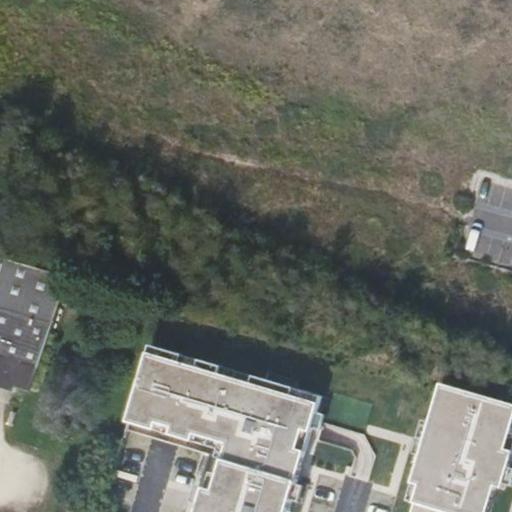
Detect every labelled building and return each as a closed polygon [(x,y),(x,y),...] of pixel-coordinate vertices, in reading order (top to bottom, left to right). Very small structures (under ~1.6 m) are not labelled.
[(0,308),(12,312),(51,324),(66,276),(0,256),(0,308)] [(0,374),(12,378),(9,385),(30,391),(39,364),(51,324),(12,312),(0,308),(0,374)] [(288,511),(323,397),(253,376),(251,383),(220,374),(222,367),(198,360),(196,367),(179,362),(182,355),(149,345),(126,422),(155,430),(157,423),(171,427),(169,435),(192,442),(195,434),(227,444),(223,460),(213,491),(203,489),(196,511),(288,511)] [(104,361),(73,352),(65,375),(78,379),(80,374),(99,379),(104,361)] [(198,360),(182,355),(179,362),(196,367),(198,360)] [(253,376),(222,367),(220,374),(251,383),(253,376)] [(0,374),(0,382),(9,385),(12,378),(0,374)] [(511,449),(508,449),(511,432),(511,403),(441,383),(413,483),(420,486),(412,511),(489,511),(497,486),(504,488),(511,460),(511,449)] [(157,423),(155,430),(169,435),(171,427),(157,423)] [(215,458),(223,460),(227,444),(195,434),(192,442),(218,449),(215,458)]
